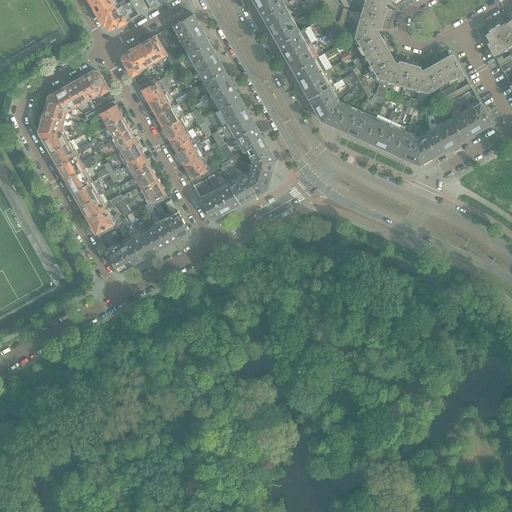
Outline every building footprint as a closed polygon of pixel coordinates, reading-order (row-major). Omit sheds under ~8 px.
[(118,7),(113,0),(102,0),(92,6),(102,23),(103,23),(104,26),(106,24),(108,28),(112,29),(117,25),(118,26),(128,21),(119,6),(118,7)] [(141,5),(139,3),(138,1),(137,0),(132,0),(131,0),(122,6),(124,10),(127,9),(128,10),(134,7),(138,15),(144,12),(143,9),(142,7),(141,5)] [(145,0),(151,8),(164,0),(145,0)] [(282,0),(281,1),(280,0),(254,0),(264,16),(283,5),(288,2),(286,0),(282,0)] [(318,0),(313,3),(311,0),(307,0),(306,1),(305,1),(309,9),(320,3),(318,0)] [(387,1),(386,0),(364,0),(361,11),(383,17),(386,7),(384,7),(385,2),(387,1)] [(298,32),(283,5),(264,16),(279,43),(298,32)] [(359,44),(378,32),(377,31),(379,26),(381,27),(383,17),(361,11),(355,35),(359,44)] [(209,42),(201,28),(193,14),(172,26),(173,26),(162,32),(169,45),(182,38),(190,53),(209,42)] [(506,46),(511,42),(511,19),(501,26),(500,24),(494,27),(506,46)] [(347,30),(344,25),(336,29),(339,34),(347,30)] [(507,48),(506,46),(494,27),(489,30),(490,32),(483,35),(494,55),(507,48)] [(314,60),(306,46),(310,44),(311,46),(317,43),(315,41),(312,43),(304,29),(298,33),(298,32),(279,43),(294,71),(314,60)] [(394,60),(379,34),(378,32),(359,44),(375,71),(394,60)] [(132,48),(143,67),(167,54),(166,52),(164,50),(163,48),(162,46),(161,43),(160,41),(158,39),(157,37),(156,35),(132,48)] [(225,70),(209,42),(190,53),(205,81),(225,70)] [(143,67),(132,48),(127,51),(128,52),(124,54),(123,59),(125,62),(124,62),(132,76),(139,72),(139,70),(143,67)] [(464,74),(452,54),(428,68),(438,87),(457,76),(458,77),(464,74)] [(499,57),(496,58),(501,66),(509,61),(511,60),(511,61),(511,57),(510,54),(503,58),(502,55),(499,57)] [(326,71),(318,57),(314,60),(294,71),(309,98),(333,85),(334,83),(329,75),(332,74),(329,69),(326,71)] [(404,86),(410,64),(400,61),(400,63),(395,62),(394,60),(375,71),(376,74),(373,76),(376,81),(380,82),(376,95),(385,98),(387,90),(393,91),(396,83),(404,86)] [(511,72),(510,68),(511,66),(511,61),(511,60),(509,61),(501,66),(504,72),(507,77),(511,73),(511,72)] [(428,92),(438,87),(428,68),(424,70),(419,69),(420,67),(410,64),(404,86),(419,90),(418,95),(414,109),(418,110),(420,103),(422,104),(424,96),(423,91),(428,92)] [(241,98),(225,70),(205,81),(221,109),(241,98)] [(110,90),(101,75),(100,73),(93,71),(91,72),(86,74),(97,93),(99,92),(101,95),(110,90)] [(97,93),(86,74),(66,86),(76,105),(87,99),(93,110),(95,108),(89,97),(97,93)] [(356,83),(356,81),(352,74),(342,79),(345,84),(347,84),(350,89),(356,83)] [(142,90),(158,81),(161,79),(159,77),(151,81),(150,80),(149,80),(147,75),(143,77),(146,82),(140,86),(142,90)] [(165,94),(158,81),(142,90),(149,103),(165,94)] [(338,102),(334,95),(338,93),(333,85),(309,98),(322,120),(338,127),(347,106),(338,102)] [(76,105),(66,86),(49,95),(44,113),(64,119),(65,114),(64,112),(76,105)] [(398,103),(400,95),(387,91),(385,98),(398,103)] [(182,101),(191,97),(189,93),(174,101),(176,105),(182,101)] [(345,102),(351,96),(348,93),(343,99),(345,102)] [(106,102),(114,98),(112,94),(104,98),(106,102)] [(177,114),(165,94),(149,103),(164,128),(180,119),(185,116),(182,111),(177,114)] [(414,109),(418,95),(415,94),(413,99),(410,99),(408,107),(414,109)] [(256,126),(241,98),(221,109),(237,136),(256,126)] [(461,103),(462,102),(459,98),(455,100),(459,107),(463,105),(461,103)] [(197,109),(193,101),(188,104),(192,112),(197,109)] [(464,138),(489,124),(490,124),(490,121),(490,120),(480,102),(473,106),(474,107),(467,111),(460,115),(453,119),(464,138)] [(123,117),(117,107),(116,105),(114,106),(112,107),(110,108),(108,109),(106,110),(104,111),(102,113),(100,114),(98,115),(96,116),(94,117),(92,118),(91,119),(93,122),(98,119),(101,116),(107,126),(123,117)] [(366,140),(376,119),(347,106),(338,127),(366,140)] [(412,115),(414,109),(408,107),(406,113),(412,115)] [(399,130),(401,126),(396,124),(398,121),(393,119),(396,112),(392,110),(388,120),(378,115),(376,119),(366,140),(395,153),(404,132),(399,130)] [(61,129),(64,119),(44,113),(39,131),(51,152),(69,142),(61,129)] [(137,143),(131,131),(123,117),(107,126),(112,135),(108,137),(108,138),(111,142),(114,140),(121,152),(137,143)] [(194,144),(180,119),(164,128),(178,153),(194,144)] [(436,154),(464,138),(453,119),(441,125),(426,134),(426,136),(436,154)] [(275,159),(256,126),(237,136),(236,137),(244,151),(247,149),(253,160),(251,165),(272,171),(275,159)] [(83,127),(75,127),(79,136),(85,132),(83,127)] [(436,154),(426,136),(421,139),(421,140),(404,132),(395,153),(419,164),(436,154)] [(96,151),(104,146),(102,141),(93,146),(96,151)] [(115,146),(112,141),(106,145),(108,149),(115,146)] [(84,169),(69,142),(51,152),(66,179),(84,169)] [(80,154),(91,147),(89,143),(77,149),(80,154)] [(151,168),(145,157),(137,143),(121,152),(129,165),(124,168),(128,173),(132,171),(135,177),(151,168)] [(208,170),(194,145),(194,144),(178,153),(192,179),(194,177),(196,176),(198,175),(200,174),(203,173),(205,171),(207,170),(208,170)] [(239,161),(241,156),(238,153),(234,156),(228,159),(229,160),(232,159),(235,160),(239,161)] [(85,168),(100,159),(97,155),(94,157),(93,156),(82,162),(85,168)] [(114,173),(108,162),(104,165),(110,176),(114,173)] [(224,175),(236,168),(234,167),(231,165),(229,164),(223,167),(221,168),(224,175)] [(267,188),(272,171),(251,165),(247,177),(237,183),(236,180),(230,184),(241,203),(267,188)] [(166,193),(151,168),(135,177),(136,178),(130,181),(133,186),(139,183),(145,194),(143,195),(148,204),(152,202),(154,200),(157,199),(159,198),(161,196),(164,195),(166,193)] [(99,195),(84,169),(66,179),(81,205),(99,195)] [(99,178),(107,173),(105,169),(97,174),(99,178)] [(119,181),(114,173),(110,176),(114,183),(119,181)] [(214,174),(208,178),(215,190),(221,186),(214,174)] [(204,185),(203,184),(207,181),(206,179),(201,182),(201,181),(194,186),(196,190),(204,185)] [(241,203),(230,184),(207,197),(205,194),(200,197),(212,219),(241,203)] [(124,200),(138,192),(136,189),(122,197),(124,200)] [(133,198),(140,194),(139,192),(138,192),(124,200),(127,204),(134,200),(133,198)] [(110,225),(115,223),(99,195),(81,205),(96,233),(99,232),(101,230),(103,229),(106,228),(108,227),(110,225)] [(113,206),(123,200),(121,195),(110,201),(113,206)] [(190,232),(171,199),(165,203),(172,215),(166,218),(167,219),(156,225),(167,244),(190,232)] [(115,222),(130,214),(123,201),(117,204),(122,212),(118,214),(118,213),(112,216),(115,222)] [(159,221),(156,215),(151,218),(154,224),(159,221)] [(112,229),(122,223),(120,220),(115,223),(110,225),(112,229)] [(142,259),(167,244),(156,225),(131,239),(142,259)] [(142,259),(131,239),(119,246),(118,245),(113,248),(112,246),(106,250),(118,272),(142,259)]
